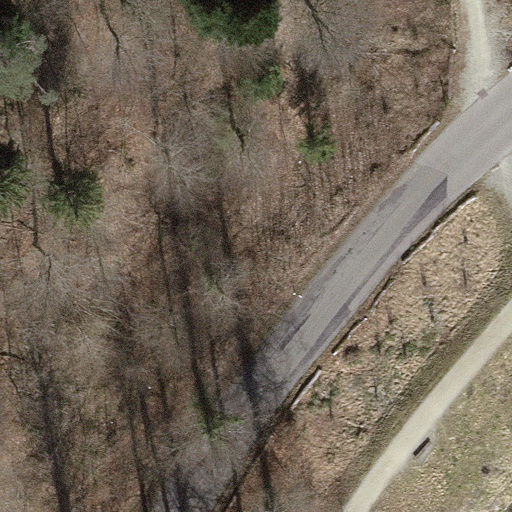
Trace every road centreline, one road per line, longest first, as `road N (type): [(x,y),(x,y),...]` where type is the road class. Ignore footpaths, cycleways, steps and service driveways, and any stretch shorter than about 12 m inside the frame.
road 1 (tertiary): [(179,511),(317,313),(434,183),(511,112)]
road 2 (track): [(511,314),(353,511)]
road 3 (track): [(476,0),(511,133)]
